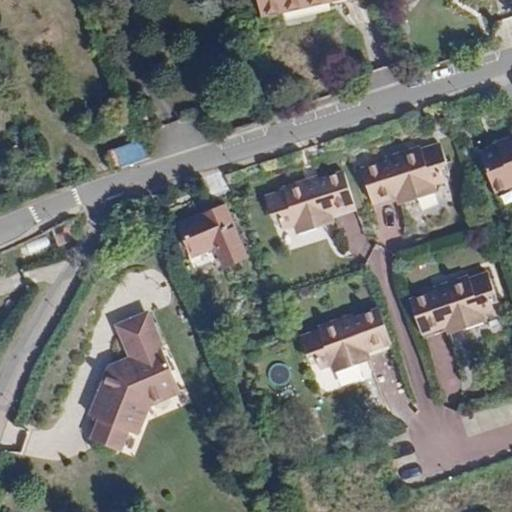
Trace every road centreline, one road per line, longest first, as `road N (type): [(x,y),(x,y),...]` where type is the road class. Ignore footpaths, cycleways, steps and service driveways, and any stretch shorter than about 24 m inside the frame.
road 1 (residential): [(511,62),(106,189)]
road 2 (residential): [(106,189),(0,409)]
